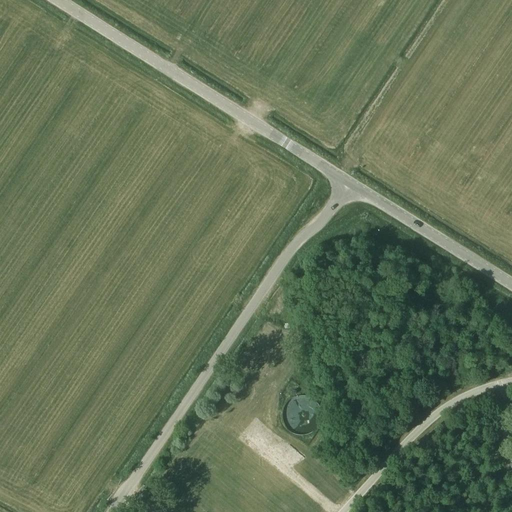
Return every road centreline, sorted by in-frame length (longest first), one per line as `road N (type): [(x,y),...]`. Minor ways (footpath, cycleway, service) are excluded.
road 1 (unclassified): [(112,511),(296,242),(320,225),(350,183)]
road 2 (unclassified): [(350,183),(58,0)]
road 3 (unclassified): [(345,511),(413,433),(475,392),(511,382)]
road 4 (unclassified): [(511,284),(350,183)]
